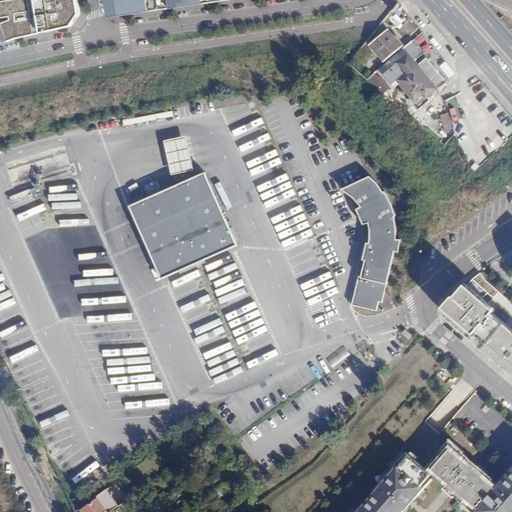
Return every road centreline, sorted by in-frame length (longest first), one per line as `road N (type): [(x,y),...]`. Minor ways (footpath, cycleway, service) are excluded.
road 1 (residential): [(100,36),(357,0)]
road 2 (residential): [(511,234),(435,289),(426,309),(432,326),(511,394)]
